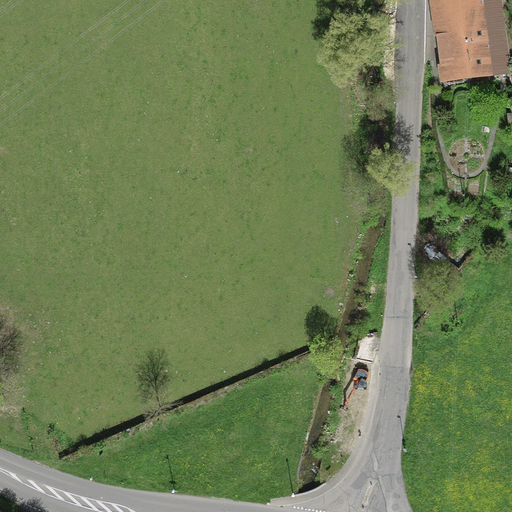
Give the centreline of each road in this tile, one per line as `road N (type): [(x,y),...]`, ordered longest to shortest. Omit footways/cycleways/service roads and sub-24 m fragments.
road 1 (tertiary): [(367,511),(393,365),(412,0)]
road 2 (secondary): [(0,468),(131,511)]
